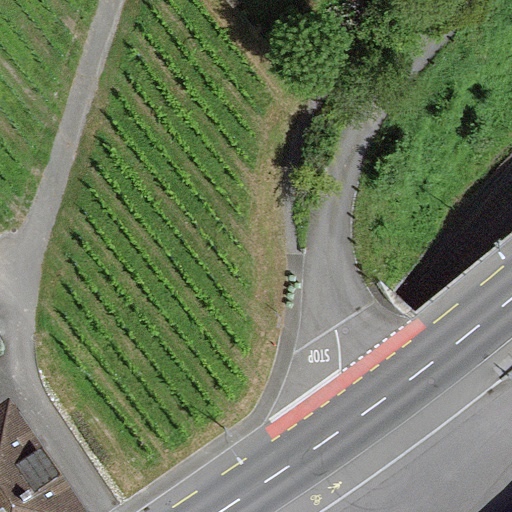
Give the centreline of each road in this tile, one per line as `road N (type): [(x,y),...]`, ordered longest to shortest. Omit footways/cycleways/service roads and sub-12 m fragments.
road 1 (unclassified): [(359,416),(342,373),(337,210),(365,136),(473,0)]
road 2 (residential): [(359,416),(399,479),(511,397)]
road 3 (primary): [(511,297),(359,416)]
road 4 (primary): [(359,416),(219,511)]
